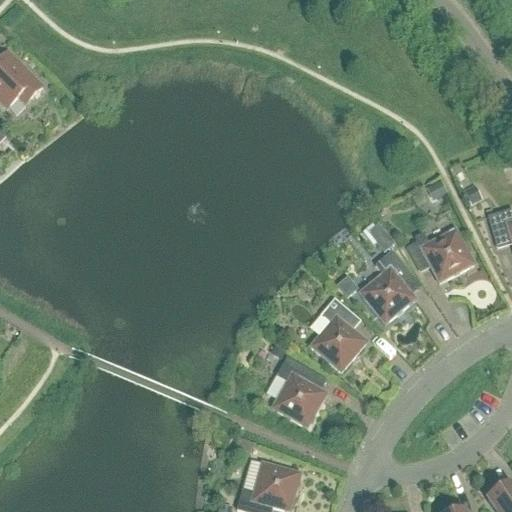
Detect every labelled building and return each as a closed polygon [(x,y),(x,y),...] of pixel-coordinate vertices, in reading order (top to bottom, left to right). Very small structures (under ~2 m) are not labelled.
[(0,107),(7,114),(18,103),(25,110),(32,102),(42,92),(7,57),(0,63),(0,107)] [(427,192),(432,205),(446,199),(441,186),(427,192)] [(471,209),(482,203),(474,189),(463,195),(471,209)] [(511,215),(511,214),(487,221),(496,250),(511,246),(511,248),(511,215)] [(417,247),(406,253),(418,275),(428,269),(439,288),(474,270),(455,234),(428,249),(423,238),(414,243),(417,247)] [(391,256),(375,270),(382,279),(359,298),(384,329),(415,304),(401,287),(410,279),(391,256)] [(356,296),(347,285),(336,294),(345,305),(356,296)] [(329,329),(310,352),(340,378),(366,347),(349,333),(357,324),(334,304),(320,321),(329,329)] [(390,339),(381,346),(392,360),(401,354),(390,339)] [(276,405),(271,414),(306,433),(326,398),(307,387),(313,377),(287,362),(276,381),(286,387),(276,405)] [(254,497),(242,494),(237,511),(268,511),(270,511),(290,511),(300,479),(262,468),(254,497)] [(511,511),(511,492),(509,489),(487,504),(492,511),(511,511)]
